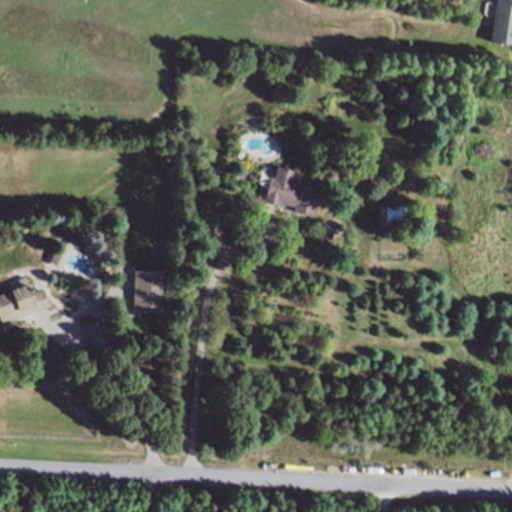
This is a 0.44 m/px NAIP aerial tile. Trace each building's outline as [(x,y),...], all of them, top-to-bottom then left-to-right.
[(511,0),(511,43),(489,41),(494,0),(511,0)] [(317,189),(312,218),(290,214),(291,208),(280,206),(279,208),(262,206),(266,177),(273,178),(274,170),(294,173),(292,185),(317,189)] [(411,207),(410,227),(384,227),(384,207),(411,207)] [(164,275),(162,315),(131,314),(133,274),(164,275)] [(46,308),(0,324),(0,295),(9,292),(7,284),(24,278),(30,294),(39,290),(46,308)] [(88,286),(89,297),(76,298),(75,288),(88,286)] [(106,322),(113,344),(93,351),(86,328),(106,322)]
